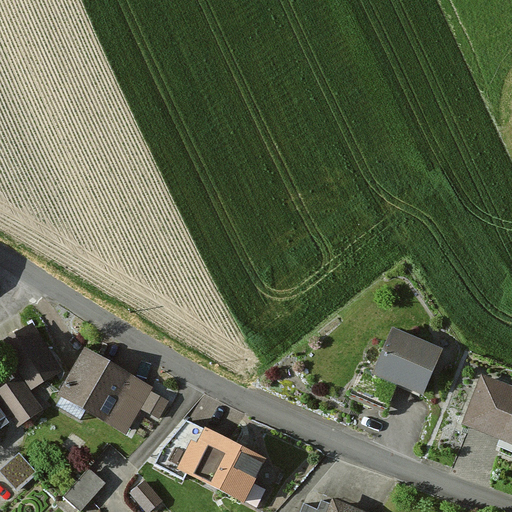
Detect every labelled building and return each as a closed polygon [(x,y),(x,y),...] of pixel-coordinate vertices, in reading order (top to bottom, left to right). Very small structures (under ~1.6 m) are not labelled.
[(0,386),(0,425),(14,417),(20,427),(49,408),(36,389),(64,371),(33,323),(0,344),(0,348),(18,375),(0,386)] [(434,350),(380,329),(362,374),(415,396),(434,350)] [(139,380),(88,351),(63,396),(114,425),(139,380)] [(511,390),(472,375),(453,424),(511,446),(511,390)] [(261,459),(199,426),(176,470),(239,502),(261,459)] [(90,441),(73,430),(63,445),(80,456),(90,441)] [(0,465),(0,467),(16,486),(39,468),(21,447),(0,465)] [(103,485),(87,473),(68,497),(84,510),(103,485)] [(148,511),(161,501),(146,483),(133,493),(148,511)] [(352,511),(325,501),(320,511),(352,511)]
